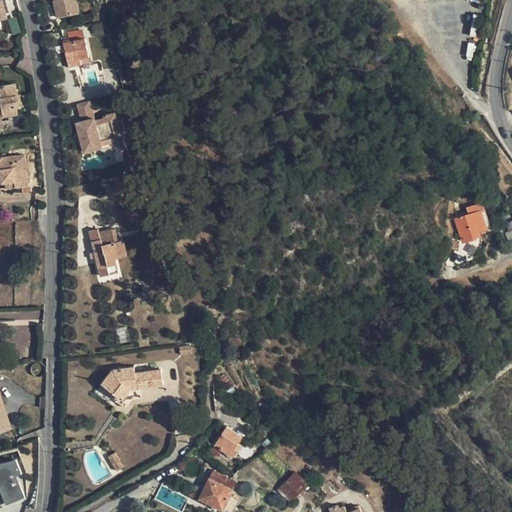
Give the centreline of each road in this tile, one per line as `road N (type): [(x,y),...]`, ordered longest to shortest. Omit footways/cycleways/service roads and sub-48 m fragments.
road 1 (residential): [(25,0),(53,183),(48,511)]
road 2 (track): [(79,511),(169,460),(206,425),(212,388)]
road 3 (unclassified): [(511,145),(494,80),(511,3)]
